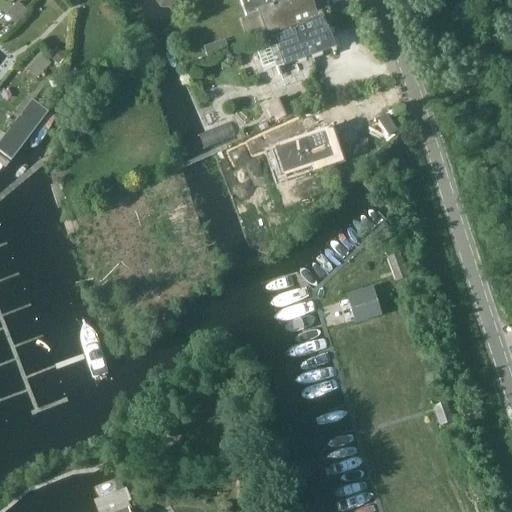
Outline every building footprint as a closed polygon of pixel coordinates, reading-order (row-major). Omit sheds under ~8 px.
[(257,13),(264,33),(263,34),(264,35),(319,15),(315,4),(310,5),(307,0),(239,0),(246,17),(257,13)] [(265,73),(276,69),(332,49),(325,29),(324,29),(319,15),(264,35),(269,50),(259,54),(265,73)] [(24,64),(35,74),(48,60),(37,50),(24,64)] [(276,122),(293,114),(286,97),(269,105),(276,122)] [(0,151),(12,161),(43,120),(28,108),(0,144),(0,151)] [(285,176),(333,160),(324,132),(276,148),(285,176)] [(397,281),(410,277),(401,253),(389,258),(397,281)] [(350,298),(357,321),(380,314),(373,291),(350,298)]
